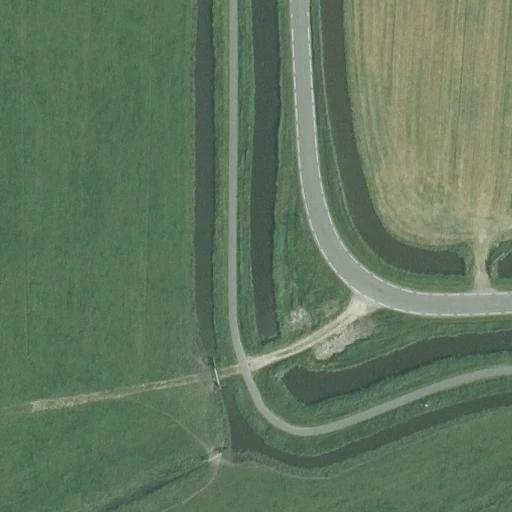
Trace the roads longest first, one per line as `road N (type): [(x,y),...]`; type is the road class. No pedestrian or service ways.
road 1 (tertiary): [(511,306),(395,301),(344,267),(320,214),(297,84),(297,0)]
road 2 (track): [(0,411),(220,375),(299,351),(339,331),(371,291)]
